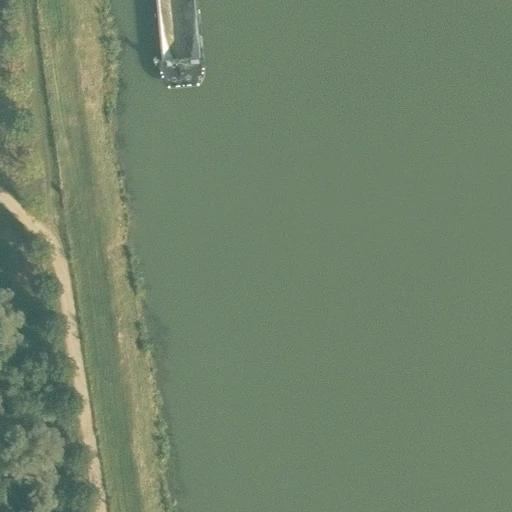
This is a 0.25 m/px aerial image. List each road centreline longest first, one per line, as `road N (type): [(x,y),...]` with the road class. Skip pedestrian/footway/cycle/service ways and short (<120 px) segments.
road 1 (track): [(99,511),(51,224)]
road 2 (track): [(51,224),(22,0)]
